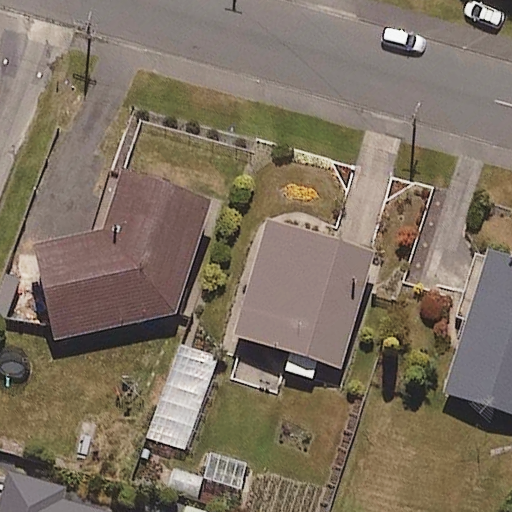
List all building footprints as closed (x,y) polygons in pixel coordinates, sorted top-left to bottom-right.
[(215,206),(121,175),(101,234),(31,250),(52,346),(177,318),(215,206)] [(376,258),(267,224),(231,337),(340,372),(376,258)] [(511,263),(484,254),(436,395),(511,420),(511,263)] [(217,359),(178,347),(148,439),(187,451),(217,359)] [(0,511),(89,511),(58,503),(61,493),(9,478),(0,507),(0,511)]
